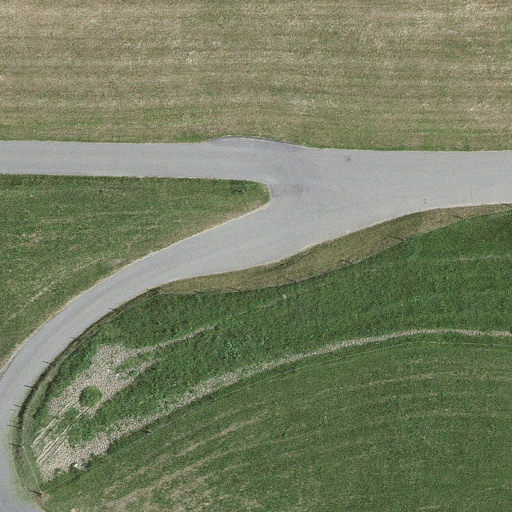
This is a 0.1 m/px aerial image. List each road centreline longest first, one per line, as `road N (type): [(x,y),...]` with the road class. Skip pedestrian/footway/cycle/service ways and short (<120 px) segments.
road 1 (unclassified): [(418,183),(158,268),(68,322),(0,404)]
road 2 (unclassified): [(418,183),(235,161),(0,156)]
